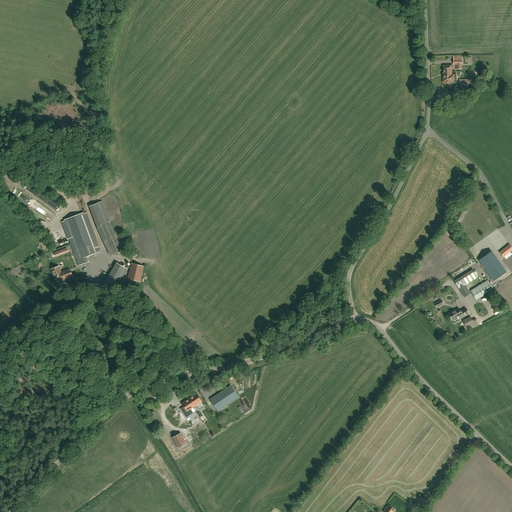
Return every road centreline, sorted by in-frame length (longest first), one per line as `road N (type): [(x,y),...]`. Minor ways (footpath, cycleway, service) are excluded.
road 1 (tertiary): [(10,511),(133,391),(265,356),(352,319)]
road 2 (unclassified): [(352,319),(352,270),(427,130),(424,0)]
road 3 (tertiary): [(511,467),(379,328),(352,319)]
